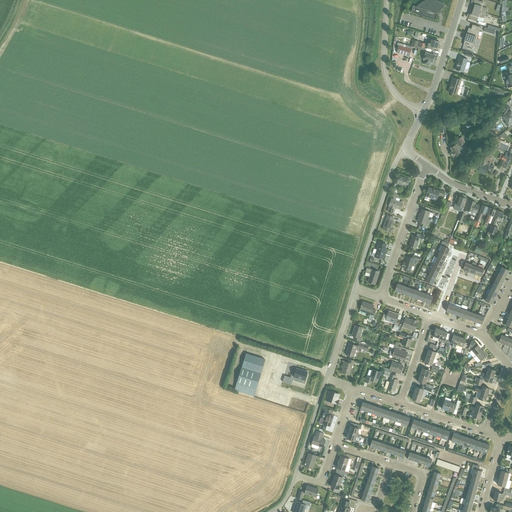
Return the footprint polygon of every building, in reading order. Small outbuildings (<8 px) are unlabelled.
[(440,11),(446,6),(444,4),(441,2),(439,1),(436,0),(435,0),(427,0),(425,0),(423,2),(420,3),(418,5),(416,7),(413,6),(411,12),(435,20),(437,13),(438,13),(438,14),(439,13),(440,12),(440,11)] [(482,6),(483,2),(478,0),(477,0),(471,0),(472,0),(472,1),(471,1),(471,2),(472,2),(472,3),(473,4),(474,4),(474,5),(473,9),(486,13),(487,9),(485,7),(482,6)] [(484,18),(486,13),(473,9),(473,10),(471,14),(470,14),(469,14),(468,14),(467,14),(467,15),(467,16),(467,17),(467,18),(468,18),(468,19),(472,20),(477,21),(478,19),(478,18),(478,17),(484,18)] [(464,42),(463,45),(468,46),(469,47),(469,48),(472,49),(472,48),(473,48),(473,45),(474,43),(475,44),(477,38),(478,35),(481,36),(482,32),(479,31),(481,27),(477,26),(473,25),(472,24),(472,25),(473,25),(473,27),(472,29),(471,29),(469,28),(468,30),(467,33),(466,34),(470,35),(468,39),(468,41),(466,41),(465,40),(464,42)] [(419,41),(413,39),(411,46),(417,47),(419,41)] [(432,49),(433,47),(437,48),(439,42),(431,40),(430,43),(428,42),(427,47),(432,49)] [(399,46),(397,52),(409,56),(411,49),(399,46)] [(433,63),(435,55),(426,52),(423,60),(424,60),(423,64),(429,66),(431,62),(433,63)] [(464,72),(468,59),(459,57),(455,70),(464,72)] [(457,94),(461,80),(453,77),(448,92),(457,94)] [(506,105),(500,115),(503,116),(506,121),(505,122),(508,127),(511,124),(511,112),(511,111),(510,111),(509,110),(511,108),(506,105)] [(463,143),(465,142),(462,137),(461,138),(461,137),(456,140),(458,143),(450,147),(452,151),(451,152),(453,156),(454,155),(455,156),(460,153),(461,155),(465,153),(461,145),(464,144),(463,143)] [(506,151),(504,156),(500,154),(499,157),(502,159),(499,166),(503,167),(503,166),(507,168),(511,160),(508,159),(509,158),(507,157),(509,153),(506,151)] [(493,170),(494,166),(489,165),(490,163),(487,162),(488,156),(484,155),(478,170),(486,173),(488,168),(493,170)] [(393,194),(392,196),(396,198),(399,199),(400,196),(399,196),(396,195),(400,184),(407,187),(409,180),(399,176),(396,183),(397,183),(397,184),(395,183),(394,186),(396,186),(394,194),(393,194)] [(505,180),(502,179),(500,186),(503,187),(501,192),(505,194),(510,177),(507,176),(505,180)] [(425,198),(424,200),(428,201),(429,198),(436,200),(438,196),(443,198),(445,192),(440,190),(439,191),(428,188),(425,197),(425,198)] [(455,204),(453,208),(461,211),(463,207),(466,199),(456,195),(455,199),(457,200),(455,204)] [(389,206),(387,212),(393,214),(395,208),(400,210),(403,203),(399,202),(400,199),(399,199),(396,198),(396,201),(391,199),(389,206)] [(466,210),(465,212),(476,216),(479,207),(478,207),(479,205),(475,204),(475,202),(469,200),(465,210),(466,210)] [(475,223),(474,226),(477,228),(483,214),(485,215),(485,213),(487,207),(488,207),(482,205),(475,223)] [(490,223),(493,216),(496,210),(491,208),(490,209),(488,214),(485,222),(486,222),(489,223),(490,223)] [(425,224),(428,216),(431,217),(432,217),(433,213),(422,209),(419,217),(418,217),(417,221),(419,222),(418,225),(425,228),(427,224),(425,224)] [(500,219),(502,212),(497,210),(489,233),(495,235),(498,227),(494,226),(497,218),(500,219)] [(392,228),(394,222),(392,221),(393,217),(387,215),(386,220),(387,220),(385,226),(384,225),(382,230),(390,232),(392,232),(393,228),(392,228)] [(423,239),(424,236),(417,233),(416,237),(412,235),(408,246),(416,249),(419,238),(423,239)] [(443,246),(440,252),(447,255),(449,249),(447,248),(449,244),(442,241),(441,245),(443,246)] [(374,249),(373,253),(375,253),(374,256),(382,259),(384,253),(385,253),(386,249),(385,248),(386,244),(379,242),(377,250),(374,249)] [(477,245),(474,252),(481,254),(483,248),(477,245)] [(437,254),(437,255),(437,256),(437,257),(437,258),(444,261),(447,255),(440,252),(439,254),(438,254),(437,254)] [(403,263),(402,267),(406,268),(405,271),(409,273),(411,270),(412,266),(414,266),(415,263),(413,262),(414,259),(419,261),(419,260),(421,261),(422,258),(420,257),(414,255),(413,255),(412,258),(407,256),(405,263),(403,263)] [(435,261),(434,263),(441,267),(444,261),(437,258),(435,261)] [(473,262),(471,265),(469,272),(475,274),(478,267),(475,266),(476,263),(473,262)] [(434,263),(431,269),(438,272),(441,267),(434,263)] [(469,272),(471,265),(465,263),(463,270),(469,272)] [(484,269),(478,267),(475,274),(481,277),(484,269)] [(501,267),(499,273),(506,276),(509,270),(508,270),(501,267)] [(365,272),(364,275),(370,277),(368,282),(374,284),(378,272),(366,268),(365,272)] [(431,269),(428,275),(435,278),(438,272),(431,269)] [(420,271),(419,274),(427,278),(425,281),(432,284),(435,278),(428,275),(422,272),(420,271)] [(499,273),(496,278),(503,282),(506,276),(499,273)] [(496,278),(493,284),(500,287),(503,282),(496,278)] [(397,283),(394,291),(400,293),(403,286),(397,283)] [(493,284),(490,289),(497,293),(500,287),(493,284)] [(403,286),(400,293),(406,295),(409,288),(403,286)] [(409,288),(406,295),(412,297),(415,290),(409,288)] [(490,289),(487,295),(495,298),(497,293),(490,289)] [(415,290),(412,297),(418,299),(421,292),(415,290)] [(421,292),(418,299),(424,301),(426,294),(421,292)] [(426,294),(424,301),(430,303),(433,296),(426,294)] [(494,298),(487,295),(485,300),(492,304),(494,298)] [(371,321),(375,310),(372,308),(373,305),(370,304),(369,305),(367,304),(367,303),(362,301),(359,310),(370,314),(368,319),(371,321)] [(449,304),(446,311),(450,313),(452,314),(454,306),(449,304)] [(454,306),(452,314),(458,316),(460,308),(461,306),(455,304),(454,306)] [(460,308),(458,316),(462,317),(464,318),(466,311),(460,308)] [(386,319),(385,321),(388,322),(389,321),(395,323),(394,325),(398,326),(400,320),(397,319),(399,315),(398,314),(395,313),(395,314),(393,313),(393,312),(388,311),(387,315),(386,319)] [(466,311),(464,318),(469,320),(472,313),(466,311)] [(472,313),(469,320),(474,321),(475,322),(478,315),(472,313)] [(478,315),(475,322),(481,324),(482,324),(482,323),(484,317),(480,315),(478,315)] [(415,329),(417,322),(417,321),(412,319),(411,321),(409,320),(405,318),(403,325),(400,324),(397,331),(400,332),(402,327),(410,330),(411,328),(415,329)] [(359,341),(360,338),(359,338),(362,328),(368,330),(369,327),(358,323),(357,326),(355,325),(351,335),(354,336),(354,339),(359,341)] [(439,338),(442,330),(436,328),(434,332),(432,331),(430,335),(433,336),(439,338)] [(442,330),(439,338),(444,340),(447,341),(449,337),(450,334),(447,333),(448,332),(442,330)] [(401,344),(409,347),(411,340),(408,339),(409,336),(400,332),(398,337),(403,338),(401,344)] [(447,341),(447,343),(450,344),(451,342),(453,344),(453,345),(452,347),(455,348),(456,346),(456,345),(459,336),(453,334),(453,335),(450,334),(449,337),(447,341)] [(501,335),(498,342),(504,344),(507,337),(508,335),(506,334),(505,336),(501,335)] [(459,336),(456,346),(455,348),(461,350),(462,348),(465,349),(465,348),(467,343),(464,342),(465,338),(459,336)] [(476,355),(482,350),(477,345),(475,343),(471,341),(469,347),(476,355)] [(348,359),(352,360),(353,356),(356,346),(349,343),(346,354),(350,355),(348,359)] [(395,345),(394,345),(390,344),(389,347),(393,348),(394,348),(392,356),(405,360),(407,353),(400,350),(401,347),(399,347),(395,345)] [(428,350),(426,356),(437,360),(439,353),(443,355),(444,352),(438,350),(437,353),(436,352),(428,350)] [(482,350),(476,355),(473,357),(477,362),(479,362),(487,355),(482,350)] [(254,396),(266,360),(246,354),(235,390),(254,396)] [(437,360),(426,356),(424,363),(431,365),(432,362),(436,363),(437,360)] [(352,360),(348,359),(347,362),(343,361),(342,365),(343,366),(341,372),(349,375),(350,371),(353,372),(354,368),(351,367),(352,364),(354,365),(355,361),(352,360)] [(386,368),(385,371),(390,373),(391,373),(392,370),(400,373),(403,366),(392,362),(391,363),(389,363),(388,365),(390,366),(389,369),(386,368)] [(305,384),(307,375),(306,375),(308,372),(296,368),(293,378),(285,375),(283,382),(291,385),(293,380),(305,384)] [(420,375),(430,378),(431,375),(428,374),(429,371),(422,368),(420,375)] [(486,374),(493,377),(495,371),(488,368),(486,374)] [(367,376),(365,382),(368,383),(369,380),(372,381),(376,383),(379,375),(380,372),(372,370),(370,377),(367,376)] [(390,373),(385,371),(383,375),(388,377),(391,378),(389,382),(386,381),(384,388),(394,391),(398,380),(395,379),(396,376),(389,374),(390,373)] [(493,377),(486,374),(483,373),(482,376),(485,377),(484,380),(491,383),(493,377)] [(430,378),(420,375),(418,381),(425,384),(426,380),(429,381),(430,378)] [(416,387),(414,393),(421,396),(425,397),(427,391),(431,392),(432,389),(425,387),(422,386),(421,389),(416,387)] [(474,390),(478,392),(487,395),(489,389),(482,386),(481,389),(476,387),(474,390)] [(338,400),(339,394),(329,391),(326,400),(337,404),(338,400)] [(487,395),(478,392),(476,398),(477,398),(478,398),(478,399),(485,401),(487,395)] [(421,396),(414,393),(411,400),(419,402),(421,396)] [(477,398),(476,398),(470,396),(471,394),(467,393),(466,397),(466,398),(467,398),(476,401),(477,398)] [(440,404),(439,407),(442,408),(441,409),(448,411),(450,402),(451,399),(445,398),(445,399),(442,398),(440,404)] [(456,404),(450,402),(448,411),(453,413),(454,410),(457,411),(461,401),(457,400),(456,404)] [(366,411),(368,404),(362,402),(360,409),(366,411)] [(368,404),(366,411),(371,413),(374,406),(368,404)] [(470,409),(472,410),(481,413),(483,407),(476,404),(475,408),(471,406),(470,409)] [(374,406),(371,413),(377,415),(380,408),(374,406)] [(380,408),(377,415),(383,417),(386,410),(380,408)] [(330,426),(333,415),(332,415),(333,411),(326,409),(325,413),(323,412),(322,418),(325,419),(323,424),(330,426)] [(386,410),(383,417),(389,419),(392,412),(386,410)] [(481,413),(472,410),(471,412),(473,413),(471,419),(475,420),(476,418),(479,419),(481,413)] [(398,414),(392,412),(389,419),(395,421),(398,414)] [(398,414),(395,421),(401,423),(404,416),(398,414)] [(404,416),(401,423),(407,425),(410,418),(404,416)] [(417,430),(419,421),(413,419),(411,427),(417,430)] [(425,423),(419,421),(417,430),(423,432),(425,423)] [(431,425),(425,423),(423,432),(428,434),(431,425)] [(350,426),(348,432),(357,435),(359,429),(360,429),(362,426),(355,424),(354,427),(350,426)] [(437,427),(431,425),(428,434),(434,436),(437,427)] [(437,427),(434,436),(440,438),(443,429),(437,427)] [(443,429),(440,438),(447,440),(449,431),(443,429)] [(314,436),(312,443),(312,444),(311,445),(312,446),(312,447),(317,448),(318,448),(319,447),(319,446),(323,447),(325,440),(321,439),(323,433),(317,431),(315,437),(314,436)] [(360,436),(357,435),(348,432),(346,438),(358,442),(360,436)] [(456,443),(459,435),(453,433),(450,441),(456,443)] [(465,437),(459,435),(456,443),(462,445),(465,437)] [(471,439),(465,437),(462,445),(469,447),(471,439)] [(471,439),(469,447),(475,449),(477,441),(471,439)] [(477,441),(475,449),(480,451),(483,443),(477,441)] [(489,445),(483,443),(480,451),(487,453),(489,445)] [(319,460),(320,457),(308,453),(304,466),(312,469),(315,459),(319,460)] [(340,456),(339,462),(349,465),(351,460),(349,459),(340,456)] [(426,458),(421,456),(418,462),(424,464),(426,458)] [(337,468),(336,471),(348,475),(349,472),(347,471),(349,465),(339,462),(336,468),(337,468)] [(472,475),(480,477),(481,471),(478,470),(479,466),(472,464),(471,468),(474,469),(472,475)] [(334,474),(332,480),(341,483),(344,484),(346,478),(344,477),(344,476),(347,477),(348,475),(336,471),(335,474),(334,474)] [(432,477),(439,479),(441,473),(434,471),(432,477)] [(501,471),(499,478),(506,480),(508,473),(501,471)] [(472,475),(471,481),(478,483),(480,477),(472,475)] [(506,480),(499,478),(497,485),(505,487),(506,480)] [(341,483),(332,480),(330,486),(334,488),(332,491),(339,493),(340,490),(338,489),(341,483)] [(471,481),(469,487),(476,489),(478,483),(471,481)] [(316,497),(318,489),(307,486),(305,493),(316,497)] [(469,487),(467,493),(475,495),(476,489),(469,487)] [(503,494),(502,494),(495,492),(493,500),(500,502),(501,498),(504,499),(505,495),(511,496),(511,493),(503,491),(503,494)] [(370,496),(363,494),(361,500),(368,502),(370,496)] [(466,499),(464,505),(471,507),(473,501),(466,499)] [(296,502),(293,511),(303,511),(305,509),(306,505),(310,506),(311,502),(303,500),(302,504),(296,502)] [(349,511),(350,508),(348,508),(350,502),(343,500),(338,511),(349,511)] [(425,500),(424,505),(430,507),(433,508),(435,503),(432,502),(425,500)]
